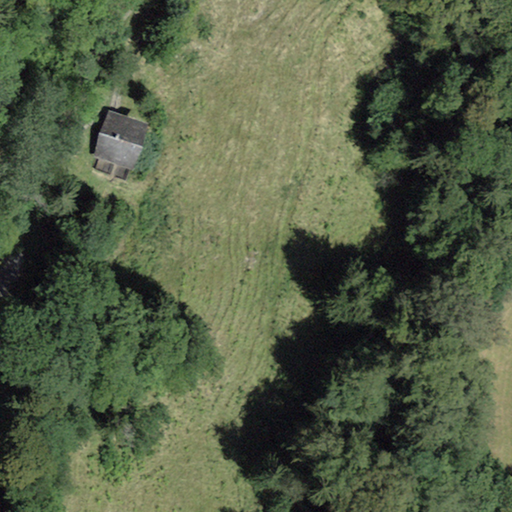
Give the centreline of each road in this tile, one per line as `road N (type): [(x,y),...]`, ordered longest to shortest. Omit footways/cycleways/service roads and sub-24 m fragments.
road 1 (track): [(138,0),(97,58),(29,191),(18,270),(0,290)]
road 2 (track): [(0,144),(17,0)]
